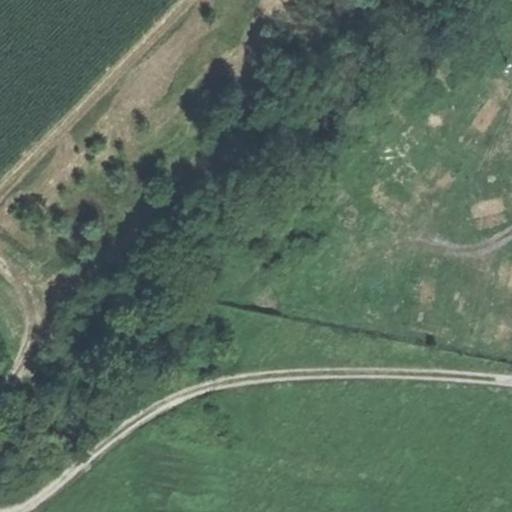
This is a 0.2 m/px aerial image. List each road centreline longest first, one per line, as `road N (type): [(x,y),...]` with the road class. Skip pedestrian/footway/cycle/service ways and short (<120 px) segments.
road 1 (track): [(511,383),(389,374),(231,382),(177,394),(134,415),(26,510),(13,511)]
road 2 (track): [(0,189),(188,0)]
road 3 (track): [(0,379),(36,347),(37,308),(0,263)]
